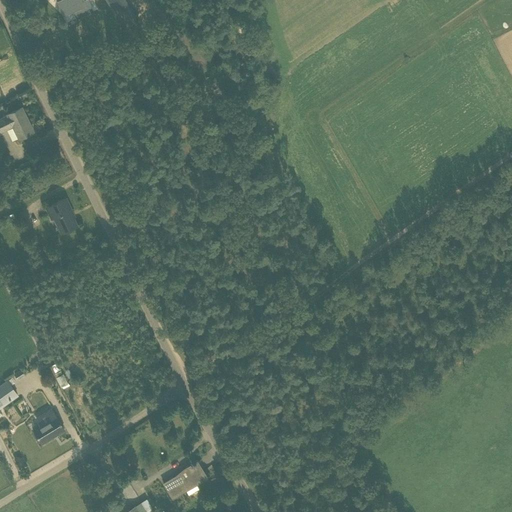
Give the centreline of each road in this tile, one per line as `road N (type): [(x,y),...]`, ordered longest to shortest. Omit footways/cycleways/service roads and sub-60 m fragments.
road 1 (unclassified): [(183,381),(1,0)]
road 2 (track): [(511,160),(183,381)]
road 3 (unclassified): [(0,501),(103,441),(183,381)]
road 4 (unclassified): [(258,511),(183,381)]
road 5 (track): [(311,301),(373,430)]
